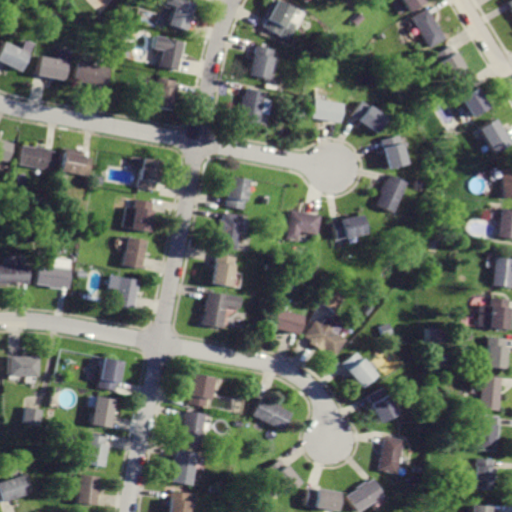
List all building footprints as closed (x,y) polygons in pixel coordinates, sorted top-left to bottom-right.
[(185,0),(161,0),(161,3),(170,6),(164,25),(182,30),(191,2),(185,0)] [(275,0),(261,26),(284,39),(293,24),(285,19),(291,8),(275,0)] [(402,0),(408,9),(424,0),(402,0)] [(427,8),(409,19),(426,47),(444,36),(427,8)] [(152,34),(149,47),(159,49),(155,65),(175,70),(182,41),(152,34)] [(1,41),(0,43),(0,62),(19,72),(28,53),(1,41)] [(253,44),(246,73),(263,78),(271,49),(253,44)] [(447,44),(432,55),(449,79),(464,68),(447,44)] [(38,55),(33,75),(63,81),(67,62),(38,55)] [(77,59),(72,80),(102,87),(106,66),(77,59)] [(156,77),(150,106),(168,110),(174,80),(156,77)] [(471,81),(456,90),(471,114),(486,105),(471,81)] [(243,87),(236,120),(256,124),(261,90),(243,87)] [(312,97),(308,117),(337,122),(341,103),(312,97)] [(358,100),(349,116),(375,132),(385,115),(358,100)] [(494,117),(478,127),(491,151),(508,141),(494,117)] [(379,139),(388,168),(405,163),(396,133),(379,139)] [(0,139),(0,160),(4,162),(11,143),(0,139)] [(20,145),(16,165),(46,171),(50,149),(33,145),(32,148),(20,145)] [(61,151),(57,170),(85,177),(89,158),(61,151)] [(133,185),(152,190),(158,161),(139,157),(133,185)] [(511,166),(498,169),(502,197),(511,195),(511,166)] [(228,175),(221,205),(241,209),(247,179),(228,175)] [(387,175),(373,205),(391,213),(404,183),(387,175)] [(132,198),(131,207),(123,206),(119,225),(144,230),(150,202),(132,198)] [(511,209),(499,208),(495,236),(511,238),(511,209)] [(288,209),(282,237),(296,241),(298,232),(312,235),(317,215),(288,209)] [(221,212),(219,219),(214,218),(212,232),(217,233),(215,247),(232,250),(239,215),(221,212)] [(330,222),(334,239),(364,231),(360,214),(330,222)] [(124,237),(117,266),(136,270),(143,241),(124,237)] [(215,253),(209,284),(227,287),(233,257),(215,253)] [(511,259),(494,256),(490,286),(507,289),(511,259)] [(0,263),(0,283),(26,284),(27,263),(0,263)] [(36,265),(34,283),(66,287),(69,269),(36,265)] [(107,273),(104,287),(112,289),(109,304),(131,308),(136,279),(107,273)] [(329,286),(319,301),(323,303),(334,312),(345,297),(329,286)] [(206,292),(200,324),(219,327),(223,308),(235,310),(238,298),(206,292)] [(477,304),(475,325),(504,328),(507,300),(491,298),(490,305),(477,304)] [(275,308),(270,326),(296,333),(301,315),(275,308)] [(315,320),(306,335),(333,353),(343,338),(329,329),(333,323),(326,318),(322,325),(315,320)] [(442,342),(441,327),(424,328),(425,342),(442,342)] [(486,335),(483,366),(501,368),(504,337),(486,335)] [(355,351),(339,362),(357,386),(373,374),(355,351)] [(7,356),(8,375),(36,375),(36,355),(7,356)] [(102,357),(95,386),(112,390),(119,362),(102,357)] [(190,373),(184,403),(202,406),(204,399),(209,400),(213,377),(190,373)] [(479,375),(475,408),(495,410),(499,377),(479,375)] [(364,395),(379,422),(393,414),(378,388),(364,395)] [(95,396),(89,425),(107,429),(113,400),(95,396)] [(259,396),(250,415),(281,430),(288,414),(278,409),(279,405),(259,396)] [(23,407),(21,424),(39,427),(42,410),(35,409),(23,407)] [(184,411),(178,443),(197,446),(203,414),(184,411)] [(475,414),(471,448),(490,450),(491,436),(494,437),(495,425),(492,425),(493,416),(475,414)] [(87,434),(81,463),(99,466),(104,437),(87,434)] [(382,436),(376,468),(394,471),(401,440),(382,436)] [(176,449),(175,457),(172,456),(170,467),(173,468),(170,481),(189,484),(195,453),(176,449)] [(471,457),(468,488),(487,490),(491,460),(471,457)] [(278,459),(264,469),(282,493),(296,483),(278,459)] [(80,475),(76,503),(95,506),(99,477),(80,475)] [(20,476),(0,482),(0,497),(2,503),(27,495),(20,476)] [(343,495),(352,511),(378,496),(369,481),(364,483),(362,480),(350,487),(352,490),(343,495)] [(305,487),(301,505),(330,511),(334,492),(322,490),(309,487),(305,487)] [(169,491),(166,511),(186,511),(188,494),(169,491)] [(465,502),(463,511),(481,511),(482,509),(483,504),(465,502)]
